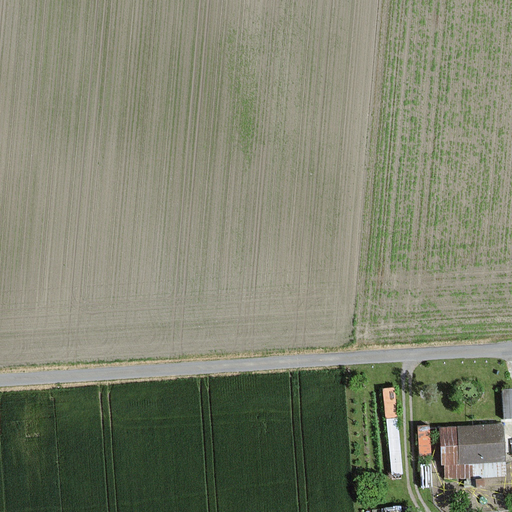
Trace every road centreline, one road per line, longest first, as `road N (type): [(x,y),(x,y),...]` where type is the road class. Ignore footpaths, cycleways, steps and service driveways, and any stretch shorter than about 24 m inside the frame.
road 1 (unclassified): [(0,381),(511,348)]
road 2 (track): [(407,355),(410,478),(424,511)]
